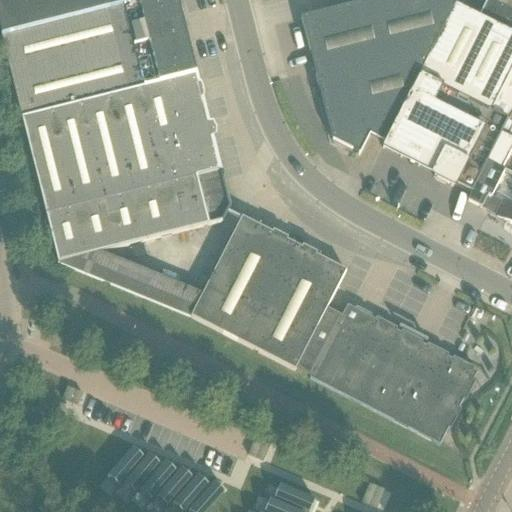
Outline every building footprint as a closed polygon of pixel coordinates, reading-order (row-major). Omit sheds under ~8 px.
[(0,0),(0,38),(144,2),(152,0),(0,0)] [(195,75),(176,0),(152,0),(144,2),(165,83),(195,75)] [(442,0),(379,0),(301,20),(332,143),(358,156),(368,137),(384,145),(454,7),(454,6),(442,0)] [(511,0),(485,0),(487,1),(478,19),(511,35),(511,0)] [(0,38),(20,119),(165,83),(144,2),(0,38)] [(384,145),(382,149),(383,150),(399,158),(401,159),(417,167),(418,168),(434,176),(433,179),(449,187),(452,188),(453,186),(471,194),(486,165),(500,136),(511,112),(511,35),(478,19),(454,7),(384,145)] [(208,125),(195,75),(165,83),(20,119),(57,265),(221,224),(229,208),(211,139),(215,138),(211,124),(208,125)] [(511,112),(500,136),(486,165),(499,171),(511,147),(511,112)] [(486,165),(471,194),(467,203),(480,210),(480,209),(496,217),(511,225),(511,209),(503,204),(491,198),(503,173),(486,165)] [(242,346),(293,246),(241,220),(190,319),(242,346)] [(293,246),(242,346),(294,373),(295,370),(326,310),(345,273),(293,246)] [(309,380),(374,414),(439,447),(476,374),(346,308),(341,318),(310,378),(309,380)] [(295,370),(310,378),(341,318),(326,310),(295,370)] [(109,476),(106,479),(107,480),(108,480),(111,480),(116,485),(116,487),(116,488),(117,488),(119,486),(139,462),(142,460),(141,459),(139,459),(133,455),(132,452),(132,451),(131,451),(129,453),(109,476)] [(125,483),(123,486),(123,487),(124,487),(127,487),(132,492),(132,494),(133,495),(136,492),(156,469),(158,467),(157,466),(155,466),(149,461),(148,458),(148,457),(145,460),(125,483)] [(141,490),(139,493),(140,494),(140,493),(143,494),(149,499),(149,501),(148,501),(149,502),(152,499),(172,476),(174,474),(173,473),(171,473),(165,468),(165,465),(164,464),(161,467),(141,490)] [(158,497),(155,500),(156,501),(156,500),(159,501),(165,506),(165,508),(166,509),(168,506),(188,483),(191,480),(190,479),(190,480),(187,480),(182,475),(181,472),(180,471),(178,474),(158,497)] [(174,504),(171,507),(172,507),(176,508),(180,511),(185,511),(205,490),(207,487),(206,487),(204,487),(198,482),(197,479),(196,478),(194,481),(174,504)] [(190,511),(188,511),(207,511),(221,497),(223,494),(222,493),(222,494),(220,494),(214,489),(213,486),(214,486),(213,485),(210,488),(190,511)] [(274,500),(273,501),(277,502),(299,511),(307,511),(310,506),(313,504),(314,503),(310,501),(282,489),(279,488),(278,489),(279,489),(279,492),(276,499),(274,500)] [(292,511),(272,503),(269,502),(268,503),(269,503),(269,506),(266,511),(292,511)]
